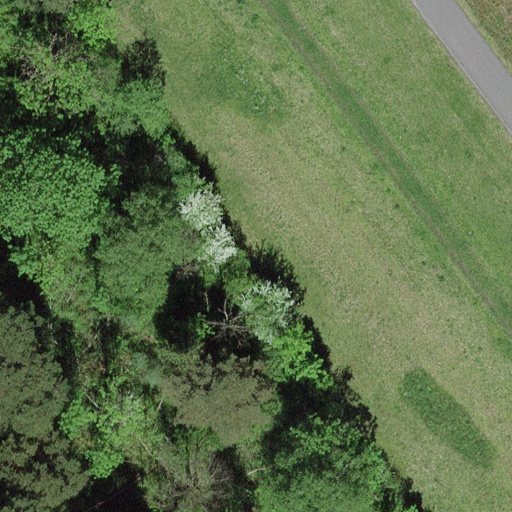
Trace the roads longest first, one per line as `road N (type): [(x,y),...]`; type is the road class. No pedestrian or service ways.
road 1 (track): [(511,321),(274,0)]
road 2 (track): [(437,0),(511,100)]
